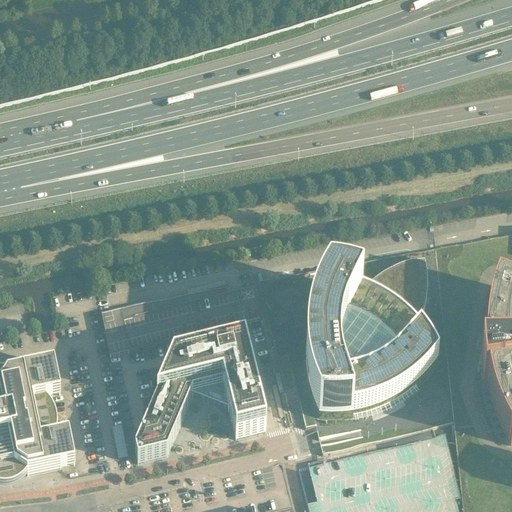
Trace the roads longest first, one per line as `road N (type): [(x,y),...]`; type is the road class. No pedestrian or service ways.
road 1 (motorway): [(0,180),(511,49)]
road 2 (motorway): [(511,16),(6,147)]
road 3 (motorway): [(0,194),(511,105)]
road 4 (motorway): [(450,0),(335,43),(67,119),(6,147)]
road 5 (residential): [(285,455),(66,509)]
